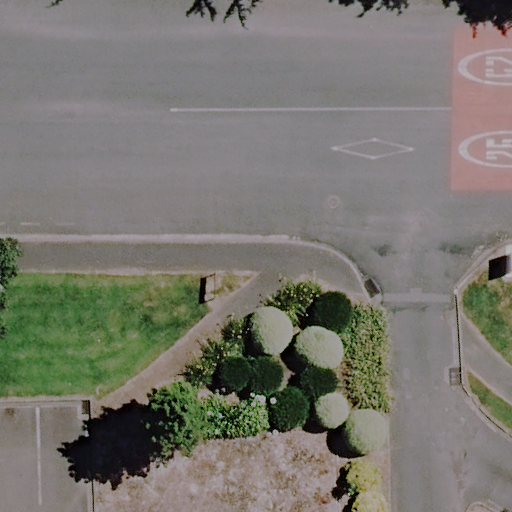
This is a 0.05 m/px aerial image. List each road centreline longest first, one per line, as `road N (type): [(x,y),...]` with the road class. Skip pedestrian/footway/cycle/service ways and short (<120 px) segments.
road 1 (unclassified): [(28,123),(370,120),(511,133)]
road 2 (unclassified): [(28,123),(25,0)]
